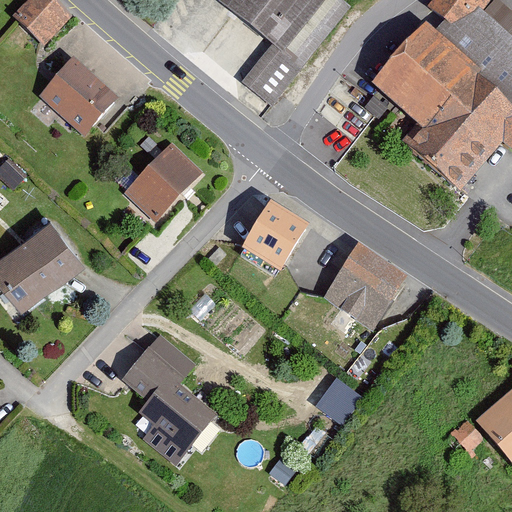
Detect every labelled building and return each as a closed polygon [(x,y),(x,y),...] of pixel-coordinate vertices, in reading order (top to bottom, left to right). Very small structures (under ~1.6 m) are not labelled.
[(55,0),(26,0),(14,12),(45,44),(72,18),(55,0)] [(357,6),(349,0),(224,0),(283,47),(254,83),(278,103),(357,6)] [(441,19),(394,82),(440,116),(419,145),(463,178),(503,123),(511,130),(511,11),(496,0),(434,0),(427,9),(441,19)] [(116,101),(74,61),(43,94),(86,134),(116,101)] [(176,143),(128,193),(160,223),(207,173),(176,143)] [(8,159),(0,167),(0,177),(13,189),(26,175),(8,159)] [(306,225),(269,202),(242,245),(279,268),(306,225)] [(57,216),(0,260),(0,282),(24,313),(92,260),(57,216)] [(414,280),(364,245),(327,297),(377,332),(414,280)] [(194,367),(158,338),(124,379),(149,400),(139,412),(151,421),(138,437),(173,466),(217,413),(181,384),(194,367)] [(336,380),(317,406),(343,425),(363,399),(336,380)] [(511,394),(485,420),(511,445),(511,394)] [(280,459),(270,474),(286,485),(296,471),(280,459)]
